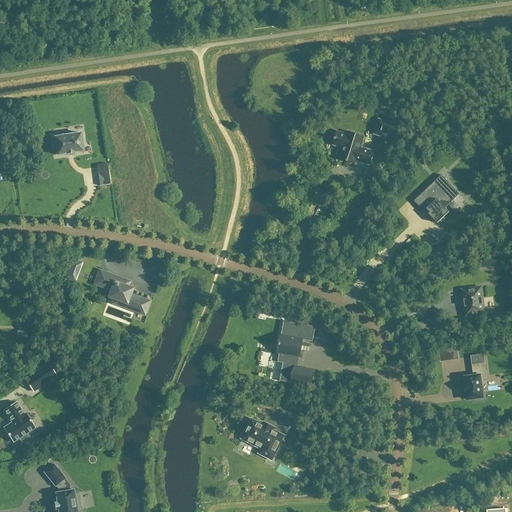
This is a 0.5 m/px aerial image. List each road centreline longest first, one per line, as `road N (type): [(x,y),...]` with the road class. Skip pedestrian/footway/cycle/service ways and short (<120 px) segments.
road 1 (residential): [(392,511),(399,421),(392,370),(376,335),(339,304),(221,263)]
road 2 (residential): [(0,236),(69,233),(221,263)]
road 3 (unknown): [(296,286),(320,207),(353,178)]
